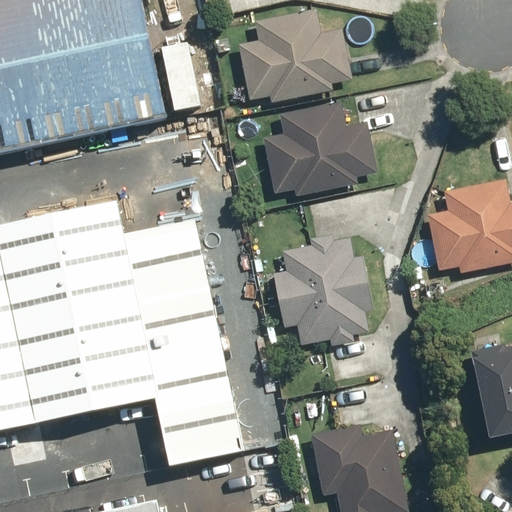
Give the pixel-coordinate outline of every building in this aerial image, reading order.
[(137,0),(0,0),(0,154),(164,120),(137,0)] [(250,101),(272,96),(273,103),(334,95),(333,84),(353,81),(347,30),(325,32),(323,11),(257,20),(260,42),(243,44),(250,101)] [(282,114),(285,133),(267,138),(276,193),(298,189),(299,196),(362,186),(360,174),(376,172),(368,123),(346,127),(342,105),(282,114)] [(460,268),(462,274),(511,265),(511,204),(511,205),(507,182),(447,192),(449,206),(439,207),(440,214),(430,216),(440,271),(460,268)] [(115,196),(0,220),(0,432),(158,399),(124,238),(115,196)] [(124,238),(158,399),(173,469),(250,452),(200,222),(124,238)] [(302,345),(309,344),(314,368),(329,365),(323,342),(331,342),(331,345),(356,342),(356,336),(370,334),(368,312),(372,312),(366,256),(354,258),(352,240),(335,242),(334,236),(312,238),(313,247),(284,251),(287,277),(279,277),(285,329),(300,327),(302,345)] [(511,347),(474,355),(491,440),(511,435),(511,347)] [(409,511),(393,431),(362,437),(360,425),(313,435),(327,500),(339,498),(341,511),(409,511)] [(133,453),(106,456),(109,481),(136,478),(133,453)] [(158,511),(156,502),(105,511),(158,511)]
